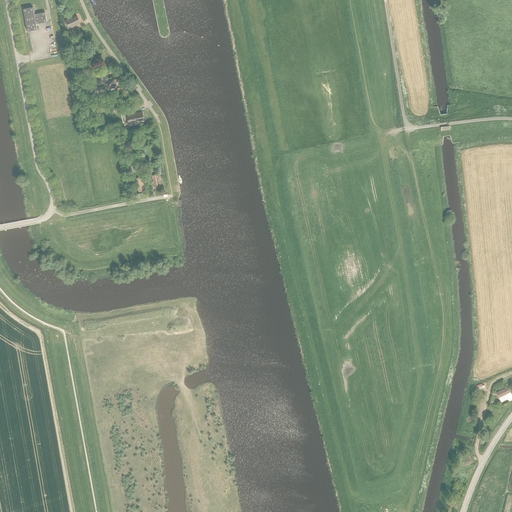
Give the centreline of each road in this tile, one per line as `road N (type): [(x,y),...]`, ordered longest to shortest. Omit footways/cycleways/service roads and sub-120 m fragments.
road 1 (unclassified): [(51,209),(7,0)]
road 2 (residential): [(80,0),(158,122)]
road 3 (residential): [(51,209),(64,215),(171,196)]
